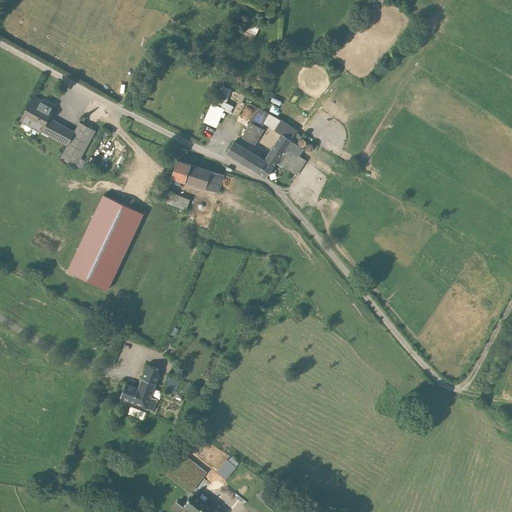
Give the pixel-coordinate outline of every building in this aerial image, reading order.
[(215,97),(224,101),(230,89),(221,85),(215,97)] [(56,107),(34,96),(20,122),(68,146),(62,157),(80,166),(98,131),(81,122),(76,130),(51,117),(56,107)] [(201,112),(205,101),(199,99),(195,110),(201,112)] [(221,100),(219,106),(208,102),(200,121),(214,126),(221,109),(229,112),(232,105),(221,100)] [(256,146),(270,124),(283,132),(268,157),(278,162),(290,170),(299,175),(309,160),(301,155),(306,146),(294,138),(299,130),(260,107),(242,137),(256,146)] [(237,137),(228,152),(269,177),(278,162),(268,157),(237,137)] [(225,175),(178,159),(171,178),(218,194),(225,175)] [(197,201),(169,190),(164,201),(193,212),(197,201)] [(121,399),(148,409),(164,368),(147,362),(137,387),(127,383),(121,399)] [(166,375),(162,387),(175,391),(178,378),(166,375)] [(203,477),(172,453),(161,467),(192,492),(203,477)] [(221,511),(196,493),(187,506),(179,500),(171,511),(221,511)]
